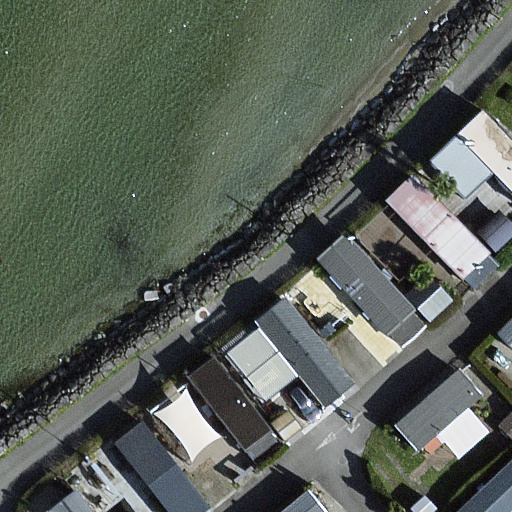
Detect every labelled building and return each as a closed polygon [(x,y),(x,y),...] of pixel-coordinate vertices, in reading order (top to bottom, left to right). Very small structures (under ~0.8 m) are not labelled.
[(511,149),(477,113),(451,137),(511,200),(511,149)] [(486,255),(408,176),(381,203),(458,282),(486,255)] [(511,236),(511,228),(496,211),(473,234),(493,255),(511,236)] [(412,312),(342,234),(312,261),(382,338),(385,335),(398,350),(422,328),(409,314),(412,312)] [(423,282),(404,300),(424,320),(442,303),(423,282)] [(356,391),(285,299),(257,320),(328,412),(356,391)] [(511,315),(492,335),(511,354),(511,315)] [(268,434),(209,359),(182,380),(241,455),(268,434)] [(478,397),(455,370),(390,426),(414,453),(478,397)] [(511,410),(495,427),(511,443),(511,410)] [(299,429),(286,412),(268,425),(282,443),(299,429)] [(202,511),(206,509),(138,424),(110,446),(161,511),(202,511)] [(509,511),(511,510),(511,458),(455,511),(509,511)] [(87,511),(72,492),(45,511),(87,511)] [(319,511),(303,492),(278,511),(319,511)]
